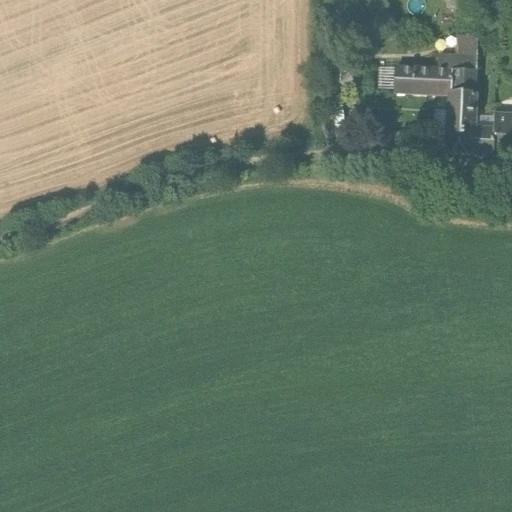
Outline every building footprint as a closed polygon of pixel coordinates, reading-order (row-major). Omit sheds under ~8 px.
[(393,93),(450,97),(451,94),(476,95),(477,71),(475,71),(477,36),(457,35),(457,56),(439,54),(438,68),(395,65),(393,93)] [(451,94),(450,97),(447,134),(476,136),(476,128),(477,95),(476,95),(451,94)] [(347,98),(338,100),(340,114),(349,113),(347,98)] [(511,158),(511,114),(493,113),(493,129),(493,158),(511,158)] [(493,129),(476,128),(476,136),(447,135),(446,155),(493,157),(493,129)] [(410,150),(411,138),(403,137),(401,148),(410,150)]
